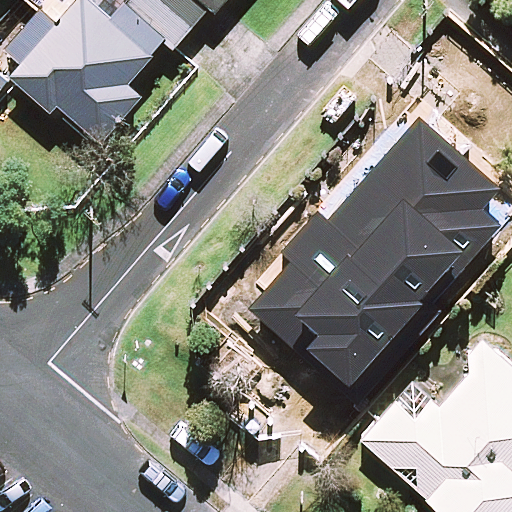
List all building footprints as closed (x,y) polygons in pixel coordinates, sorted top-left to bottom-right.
[(225,0),(81,0),(18,72),(99,143),(141,94),(127,82),(165,39),(174,48),(210,7),(215,12),(225,0)] [(0,90),(14,73),(0,61),(0,90)] [(502,153),(456,112),(433,137),(479,179),(502,153)] [(484,206),(411,143),(324,245),(332,252),(286,306),(326,340),(334,329),(360,351),(404,298),(414,307),(452,262),(443,254),(484,206)] [(511,511),(511,365),(491,347),(424,424),(397,400),(363,438),(408,478),(446,511),(511,511)] [(379,381),(354,360),(315,404),(339,426),(379,381)]
